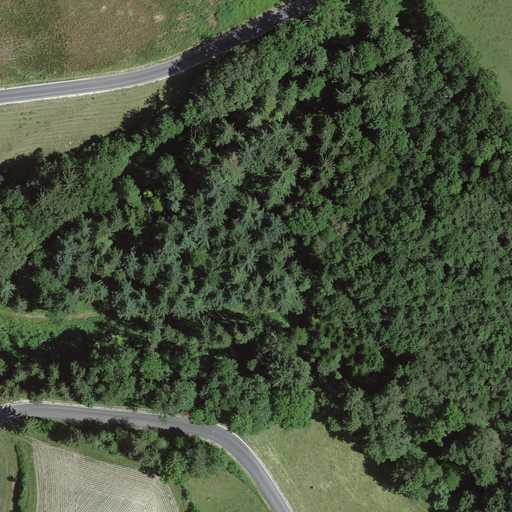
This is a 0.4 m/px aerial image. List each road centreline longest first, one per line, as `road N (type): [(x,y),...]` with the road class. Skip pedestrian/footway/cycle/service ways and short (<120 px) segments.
road 1 (tertiary): [(324,0),(288,27),(113,91),(0,102)]
road 2 (tertiary): [(0,422),(105,416),(210,423),(262,469),(288,511)]
